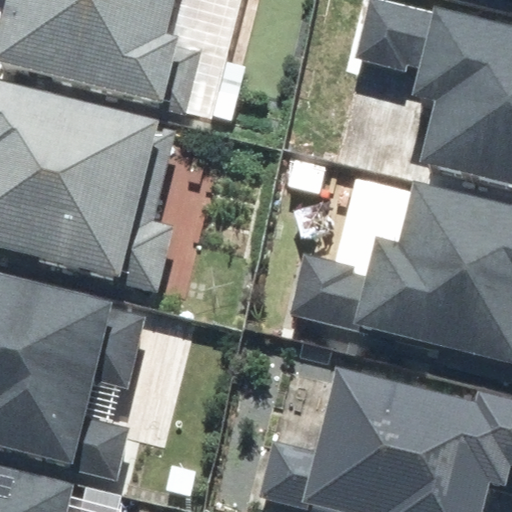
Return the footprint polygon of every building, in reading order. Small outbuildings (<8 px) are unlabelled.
[(22,0),(5,73),(188,123),(205,61),(187,57),(189,50),(176,47),(188,0),(22,0)] [(442,177),(511,192),(511,29),(381,0),(366,65),(437,81),(430,113),(455,119),(442,177)] [(0,253),(163,296),(180,232),(160,227),(182,142),(171,139),(173,132),(0,87),(0,253)] [(311,262),(297,324),(511,373),(511,213),(427,194),(414,252),(388,246),(381,278),(311,262)] [(0,453),(128,486),(142,432),(128,429),(155,322),(128,315),(130,309),(0,275),(0,453)] [(497,511),(502,494),(511,496),(511,407),(491,402),(488,411),(351,377),(330,459),(282,447),(267,506),(290,511),(497,511)] [(85,511),(90,491),(0,469),(0,511),(85,511)]
